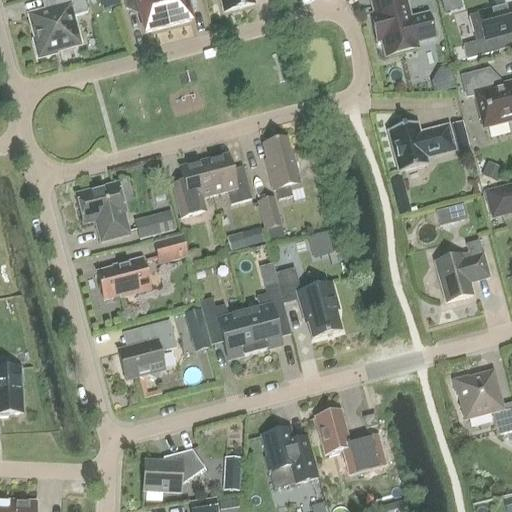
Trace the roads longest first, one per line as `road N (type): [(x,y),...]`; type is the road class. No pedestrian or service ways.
road 1 (residential): [(37,181),(350,99),(361,88),(358,53),(346,21),(327,11),(15,96)]
road 2 (residential): [(108,441),(511,335)]
road 3 (residential): [(108,441),(37,181)]
